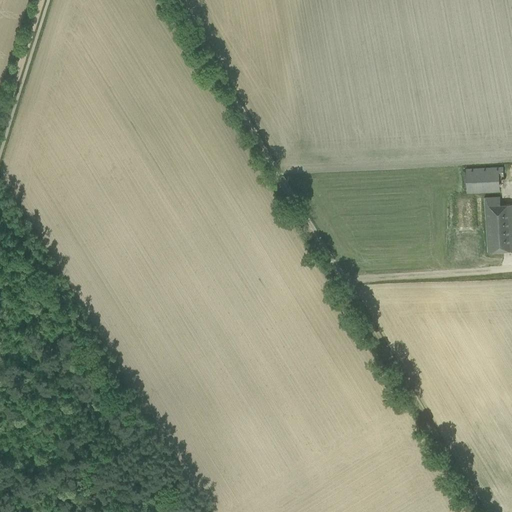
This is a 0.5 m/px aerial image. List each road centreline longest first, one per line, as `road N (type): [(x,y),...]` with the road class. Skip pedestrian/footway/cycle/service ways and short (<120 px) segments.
road 1 (track): [(174,0),(481,511)]
road 2 (track): [(342,279),(487,270)]
road 3 (track): [(0,128),(40,0)]
